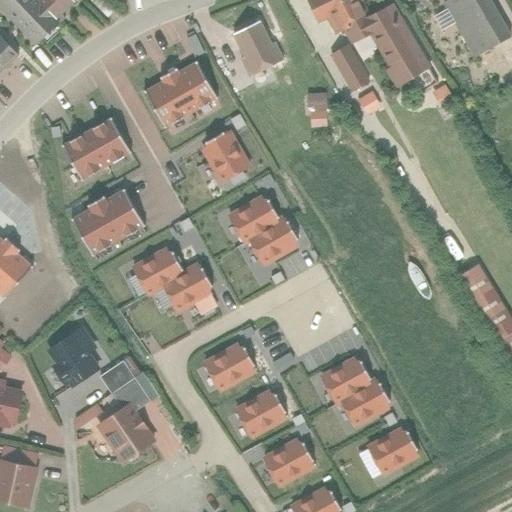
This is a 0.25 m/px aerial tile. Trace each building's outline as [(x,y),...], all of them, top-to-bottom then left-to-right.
[(0,0),(0,12),(19,32),(40,12),(28,0),(0,0)] [(28,0),(40,12),(52,0),(28,0)] [(289,0),(298,16),(310,10),(317,22),(324,18),(333,35),(359,21),(389,77),(419,60),(386,0),(289,0)] [(491,31),(475,0),(427,0),(452,50),(491,31)] [(261,53),(241,15),(212,29),(232,68),(261,53)] [(200,89),(181,53),(127,82),(147,118),(200,89)] [(357,82),(342,89),(349,105),(365,98),(357,82)] [(308,88),(289,89),(290,114),(309,113),(308,88)] [(110,141),(91,107),(68,120),(88,154),(110,141)] [(88,154),(68,120),(45,133),(65,167),(88,154)] [(233,158),(212,122),(185,138),(206,174),(233,158)] [(106,177),(49,208),(72,249),(128,218),(106,177)] [(250,187),(214,206),(229,235),(235,232),(266,215),(250,187)] [(266,215),(235,232),(247,255),(283,236),(270,213),(266,215)] [(112,261),(127,287),(166,265),(150,238),(112,261)] [(0,275),(16,257),(0,243),(0,275)] [(143,279),(158,305),(197,283),(181,256),(143,279)] [(511,353),(511,342),(462,256),(444,267),(498,362),(511,353)] [(61,321),(28,342),(52,379),(84,359),(61,321)] [(188,357),(204,384),(242,362),(227,335),(188,357)] [(301,369),(317,395),(324,391),(355,373),(339,346),(301,369)] [(117,369),(106,353),(81,370),(92,386),(117,369)] [(324,391),(340,418),(378,396),(363,369),(355,373),(324,391)] [(103,401),(79,417),(105,455),(138,434),(117,403),(132,393),(116,371),(93,387),(103,401)] [(217,403),(233,429),(271,407),(256,381),(217,403)] [(351,439),(367,466),(405,444),(389,417),(382,421),(351,439)] [(247,450),(262,477),(300,455),(285,428),(247,450)] [(20,460),(0,455),(0,496),(11,499),(20,460)] [(276,500),(283,511),(315,511),(330,504),(314,477),(276,500)]
